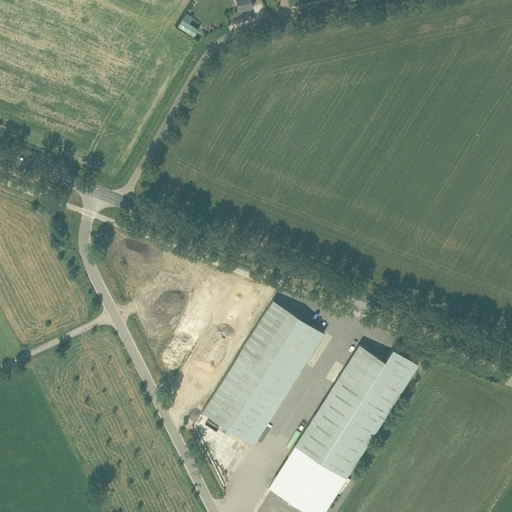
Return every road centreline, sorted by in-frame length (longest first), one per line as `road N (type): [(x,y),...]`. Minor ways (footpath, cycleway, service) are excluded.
road 1 (tertiary): [(511,354),(123,201)]
road 2 (unclassified): [(213,511),(91,269),(85,228),(99,193)]
road 3 (unclassified): [(123,201),(208,48),(224,34),(372,0)]
road 4 (track): [(114,316),(0,369)]
